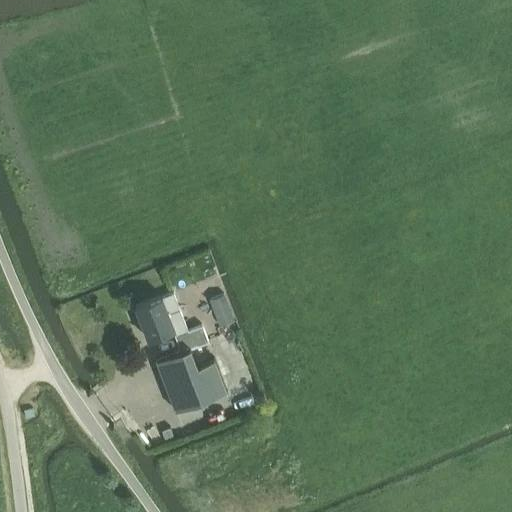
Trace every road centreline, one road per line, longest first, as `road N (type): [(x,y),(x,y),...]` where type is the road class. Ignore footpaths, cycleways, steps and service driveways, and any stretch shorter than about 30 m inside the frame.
road 1 (unclassified): [(153,511),(54,367),(0,248)]
road 2 (unknown): [(3,397),(11,400),(28,511)]
